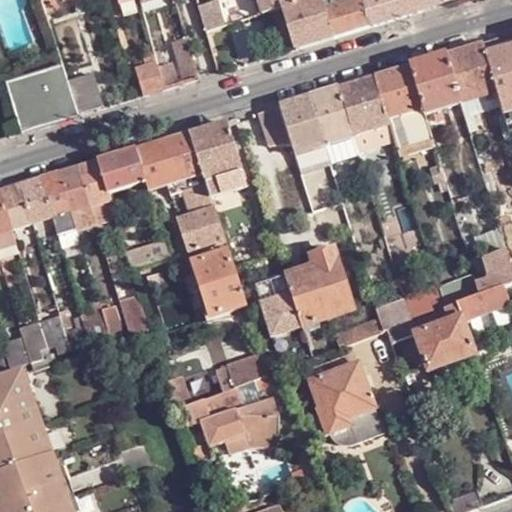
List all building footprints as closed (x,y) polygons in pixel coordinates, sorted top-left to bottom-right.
[(222,0),(201,7),(209,30),(228,24),(222,0)] [(312,0),(286,7),(298,49),(334,38),(325,9),(322,0),(312,0)] [(356,0),(322,0),(325,9),(356,0)] [(371,27),(362,0),(356,0),(325,9),(334,38),(371,27)] [(362,0),(371,27),(409,15),(403,0),(362,0)] [(403,0),(409,15),(446,3),(445,0),(403,0)] [(158,58),(167,56),(165,50),(170,49),(165,34),(151,38),(156,55),(157,58),(158,58)] [(511,35),(497,40),(483,44),(487,55),(498,92),(506,119),(510,134),(511,133),(511,35)] [(201,79),(189,38),(174,42),(185,81),(186,84),(201,79)] [(487,55),(483,44),(457,53),(447,56),(462,103),(498,92),(487,55)] [(138,70),(146,97),(166,90),(161,72),(157,58),(156,55),(145,58),(147,67),(138,70)] [(462,103),(447,56),(426,62),(413,66),(427,114),(462,103)] [(435,140),(427,114),(413,66),(390,73),(376,77),(390,125),(396,144),(398,152),(435,140)] [(8,84),(24,134),(81,116),(81,115),(70,82),(65,67),(8,84)] [(166,90),(180,86),(176,67),(170,69),(161,72),(166,90)] [(95,74),(70,82),(81,115),(106,107),(95,74)] [(390,125),(376,77),(352,85),(340,88),(354,136),(390,125)] [(354,136),(340,88),(323,94),(311,97),(326,145),(354,136)] [(297,154),(326,145),(311,97),(293,102),(282,106),(294,144),(297,154)] [(294,144),(282,106),(262,113),(272,146),(294,144)] [(475,115),(466,117),(471,134),(480,132),(475,115)] [(248,185),(228,123),(208,129),(192,135),(204,175),(207,185),(211,197),(248,185)] [(354,136),(360,156),(396,144),(390,125),(354,136)] [(204,175),(192,135),(164,143),(148,148),(152,165),(158,163),(165,187),(204,175)] [(332,165),(360,156),(354,136),(326,145),(332,165)] [(398,152),(400,159),(437,147),(435,140),(398,152)] [(470,140),(462,143),(465,151),(473,149),(470,140)] [(302,174),(332,165),(326,145),(297,154),(302,174)] [(290,146),(269,151),(272,164),(293,160),(290,146)] [(151,192),(165,187),(158,163),(152,165),(148,148),(142,150),(139,151),(146,183),(147,183),(151,192)] [(146,183),(139,151),(120,157),(100,163),(112,200),(116,214),(126,210),(120,192),(146,183)] [(477,157),(463,161),(468,174),(481,169),(477,157)] [(441,160),(448,186),(456,184),(449,158),(441,160)] [(112,200),(100,163),(90,166),(80,169),(92,207),(112,200)] [(92,207),(80,169),(72,172),(61,175),(73,212),(92,207)] [(58,236),(78,230),(73,212),(61,175),(51,178),(42,181),(53,218),(57,232),(58,236)] [(53,218),(42,181),(33,184),(22,187),(34,225),(53,218)] [(213,202),(211,197),(207,185),(197,188),(203,205),(213,202)] [(34,225),(22,187),(14,190),(2,193),(13,231),(34,225)] [(0,235),(13,231),(2,193),(0,193),(0,235)] [(97,224),(118,218),(116,214),(112,200),(92,207),(96,219),(97,224)] [(78,230),(97,224),(96,219),(92,207),(73,212),(78,230)] [(190,255),(226,244),(215,210),(179,222),(190,255)] [(487,236),(501,233),(495,213),(481,218),(487,236)] [(38,238),(57,232),(53,218),(34,225),(38,238)] [(102,239),(97,224),(78,230),(82,244),(102,239)] [(82,244),(78,230),(58,236),(63,249),(82,244)] [(0,250),(18,245),(13,231),(0,235),(0,250)] [(133,270),(173,256),(170,246),(130,259),(133,270)] [(476,284),(480,296),(505,287),(511,284),(511,268),(506,250),(484,259),(490,275),(488,280),(476,284)] [(286,276),(303,328),(353,311),(333,251),(311,257),(315,268),(286,276)] [(211,320),(246,309),(228,253),(193,264),(197,276),(202,292),(211,320)] [(438,287),(444,310),(447,309),(480,296),(476,284),(474,274),(438,287)] [(191,295),(202,292),(197,276),(186,279),(191,295)] [(303,328),(286,276),(257,285),(274,337),(303,328)] [(462,320),(464,323),(471,320),(511,305),(505,287),(480,296),(447,309),(453,324),(462,320)] [(132,309),(144,305),(139,290),(127,294),(132,309)] [(110,338),(124,334),(115,307),(109,308),(107,301),(100,303),(103,316),(110,338)] [(382,333),(387,331),(411,322),(404,301),(375,310),(378,320),(382,333)] [(140,336),(153,333),(144,305),(132,309),(140,336)] [(511,308),(511,305),(471,320),(476,335),(511,321),(511,308)] [(429,373),(475,356),(464,323),(462,320),(453,324),(447,309),(444,310),(411,322),(387,331),(393,345),(415,336),(429,373)] [(62,318),(65,329),(75,326),(70,310),(61,313),(62,318)] [(72,351),(91,344),(85,323),(82,315),(77,317),(80,329),(66,333),(72,351)] [(91,344),(110,338),(103,316),(85,323),(91,344)] [(60,354),(72,351),(66,333),(65,329),(62,318),(42,324),(49,349),(57,346),(60,354)] [(344,348),(382,333),(378,320),(339,334),(344,348)] [(33,365),(52,359),(49,349),(42,324),(23,330),(24,333),(26,343),(33,365)] [(26,343),(24,333),(8,338),(11,348),(26,343)] [(15,370),(33,365),(26,343),(11,348),(8,349),(15,370)] [(277,357),(263,363),(267,377),(282,371),(277,357)] [(236,389),(267,377),(263,363),(262,359),(226,368),(234,389),(236,389)] [(359,365),(310,384),(321,412),(319,413),(328,436),(332,435),(332,436),(338,442),(346,445),(354,445),(385,433),(359,365)] [(77,511),(28,373),(17,376),(0,381),(0,511),(77,511)] [(243,408),(236,389),(234,389),(191,406),(179,410),(187,430),(188,433),(204,480),(218,475),(209,451),(225,445),(243,438),(247,450),(281,445),(279,417),(271,398),(243,408)] [(179,410),(191,406),(187,390),(173,396),(177,411),(179,410)] [(229,457),(247,450),(243,438),(225,445),(229,457)] [(452,511),(475,511),(485,508),(479,491),(449,502),(452,511)]
